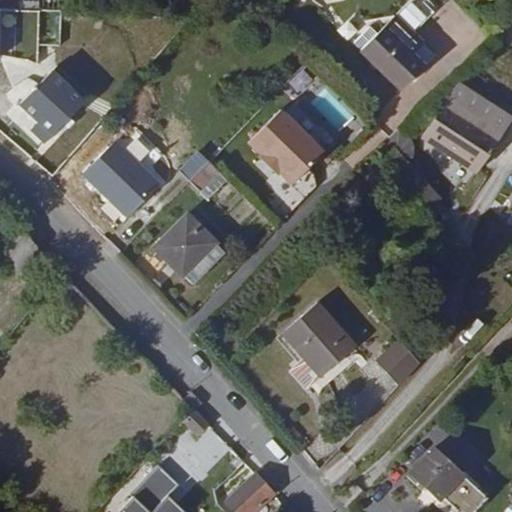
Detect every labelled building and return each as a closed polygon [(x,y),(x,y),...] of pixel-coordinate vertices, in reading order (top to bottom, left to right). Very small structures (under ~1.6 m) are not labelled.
[(420,47),(393,21),(367,48),(406,87),(430,63),(417,50),(420,47)] [(108,49),(95,72),(111,81),(124,59),(108,49)] [(94,100),(61,70),(27,109),(46,127),(40,133),(53,145),(94,100)] [(511,135),(511,112),(469,82),(434,131),(488,169),(511,135)] [(331,151),(289,109),(257,142),(270,154),(268,156),(286,173),(288,171),(300,183),(331,151)] [(387,168),(395,152),(408,159),(416,143),(393,131),(377,162),(387,168)] [(164,186),(122,143),(93,172),(136,215),(164,186)] [(187,169),(198,179),(216,160),(206,150),(187,169)] [(398,154),(383,169),(428,216),(443,201),(398,154)] [(227,171),(216,160),(198,179),(209,191),(227,171)] [(223,241),(194,213),(162,245),(191,274),(223,241)] [(21,277),(44,248),(24,228),(0,260),(21,277)] [(359,346),(324,304),(289,334),(325,375),(359,346)] [(401,380),(424,358),(403,334),(379,354),(401,380)] [(196,394),(189,402),(200,413),(207,407),(196,394)] [(202,437),(213,428),(200,413),(189,422),(202,437)] [(478,511),(491,499),(440,449),(417,473),(445,500),(444,501),(455,511),(478,511)] [(179,485),(160,463),(129,490),(132,493),(109,511),(174,511),(171,508),(167,511),(159,502),(167,495),(179,485)] [(235,511),(257,511),(277,496),(258,475),(227,502),(235,511)] [(181,511),(167,495),(159,502),(167,511),(171,508),(174,511),(181,511)]
